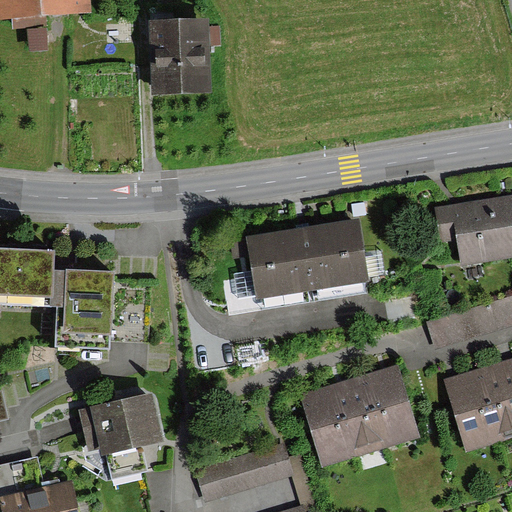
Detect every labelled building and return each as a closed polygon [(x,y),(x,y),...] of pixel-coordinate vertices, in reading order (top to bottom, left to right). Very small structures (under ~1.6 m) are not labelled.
[(86,0),(3,0),(5,12),(54,8),(87,6),(86,0)] [(212,13),(156,15),(158,89),(215,87),(212,13)] [(511,195),(441,208),(447,238),(464,235),(468,258),(511,250),(511,195)] [(372,273),(363,217),(232,238),(241,294),(372,273)] [(61,248),(0,247),(0,307),(60,309),(61,267),(61,248)] [(117,269),(61,267),(60,309),(59,344),(115,346),(117,269)] [(511,376),(509,366),(480,375),(499,440),(511,435),(511,376)] [(395,373),(365,381),(384,446),(414,437),(395,373)] [(480,375),(450,384),(470,448),(499,440),(480,375)] [(365,381),(335,390),(354,455),(384,446),(365,381)] [(335,390),(305,399),(324,464),(354,455),(335,390)] [(149,392),(88,406),(98,450),(159,437),(149,392)] [(294,472),(287,449),(205,474),(212,497),(294,472)] [(79,511),(73,482),(0,498),(0,504),(1,511),(79,511)]
